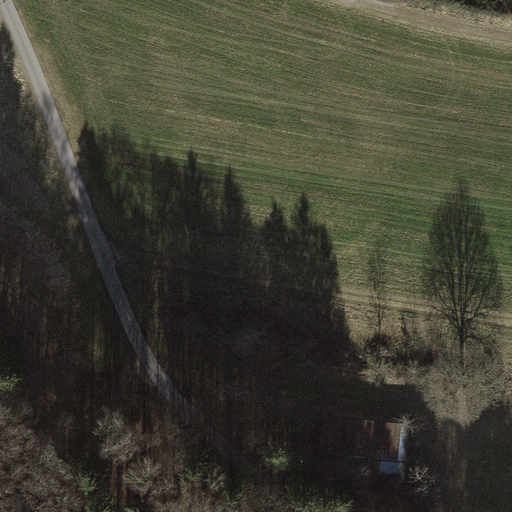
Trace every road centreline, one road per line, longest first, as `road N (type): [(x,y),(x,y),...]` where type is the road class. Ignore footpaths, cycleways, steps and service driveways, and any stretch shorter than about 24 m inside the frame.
road 1 (track): [(238,511),(155,417),(3,0)]
road 2 (track): [(511,316),(97,241)]
road 3 (track): [(511,26),(377,0)]
